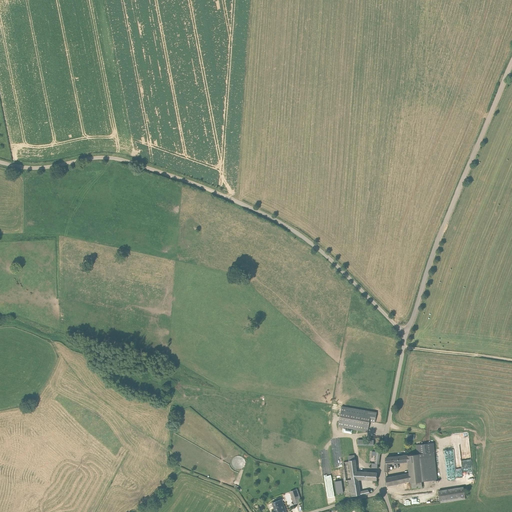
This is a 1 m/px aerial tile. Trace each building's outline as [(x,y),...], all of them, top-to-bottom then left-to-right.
[(376,412),(372,412),(342,406),(338,427),(368,432),(369,422),(375,423),(376,412)] [(421,482),(437,480),(432,443),(417,445),(418,454),(386,458),(384,472),(385,472),(390,471),(391,463),(408,462),(409,474),(410,473),(411,481),(410,481),(410,483),(411,483),(412,488),(422,487),(421,482)] [(376,455),(375,463),(378,464),(380,452),(380,449),(377,449),(377,452),(371,451),(371,455),(376,455)] [(454,449),(445,450),(448,481),(457,480),(457,477),(464,476),(463,471),(473,470),(471,455),(468,455),(469,461),(462,462),(462,463),(456,464),(454,449)] [(377,473),(357,472),(354,456),(348,456),(349,460),(348,460),(348,462),(343,462),(346,483),(349,482),(352,497),(360,495),(360,496),(370,494),(370,493),(372,492),(371,490),(369,491),(368,490),(359,492),(357,479),(361,479),(377,480),(377,473)] [(387,486),(410,481),(411,481),(410,473),(409,474),(386,478),(387,486)] [(438,491),(441,503),(465,499),(463,487),(438,491)] [(284,506),(281,499),(273,503),(275,509),(284,506)]
